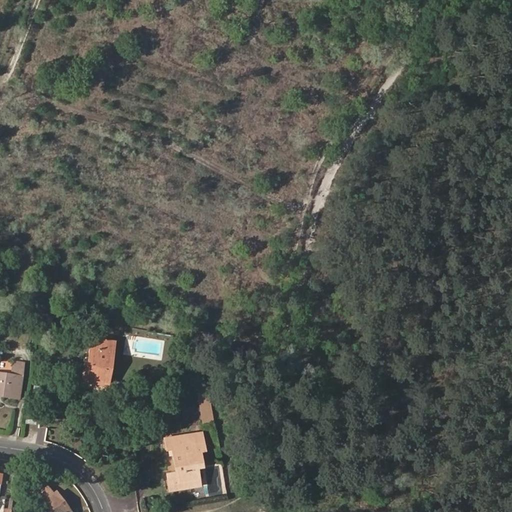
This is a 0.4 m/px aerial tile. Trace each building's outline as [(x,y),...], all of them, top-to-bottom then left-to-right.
[(115,340),(92,337),(91,345),(113,348),(115,340)] [(87,380),(109,383),(113,348),(91,345),(87,380)] [(3,396),(18,399),(23,363),(13,362),(12,375),(0,373),(0,393),(4,394),(3,396)] [(212,389),(200,389),(202,420),(213,419),(212,389)] [(26,421),(36,423),(37,413),(27,412),(26,421)] [(198,465),(202,464),(200,450),(204,449),(202,431),(165,437),(166,448),(171,447),(175,471),(167,473),(169,482),(199,477),(198,465)] [(170,489),(200,484),(199,477),(169,482),(170,489)] [(66,511),(63,506),(66,504),(56,492),(52,494),(48,489),(36,497),(47,511),(66,511)]
